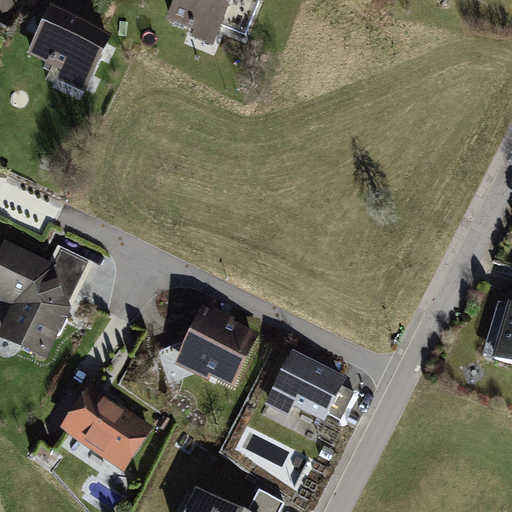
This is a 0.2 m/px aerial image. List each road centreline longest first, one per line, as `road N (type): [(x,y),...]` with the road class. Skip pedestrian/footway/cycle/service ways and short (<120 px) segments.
road 1 (residential): [(511,164),(399,375)]
road 2 (unclassified): [(399,375),(331,511)]
